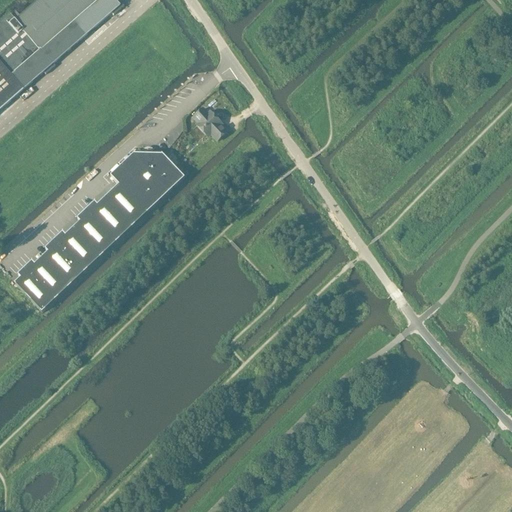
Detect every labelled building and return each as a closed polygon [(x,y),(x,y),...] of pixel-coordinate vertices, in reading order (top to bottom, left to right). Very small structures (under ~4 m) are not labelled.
[(14,11),(0,23),(0,65),(22,91),(118,7),(112,0),(37,0),(19,16),(14,11)] [(23,92),(22,91),(0,65),(0,110),(22,91),(22,92),(23,92)] [(217,142),(227,133),(220,127),(222,125),(210,113),(208,116),(203,110),(193,119),(198,125),(196,127),(208,139),(211,136),(217,142)] [(111,178),(119,186),(147,215),(185,179),(162,156),(162,157),(152,156),(152,152),(145,152),(145,156),(135,156),(134,156),(111,178)] [(119,187),(105,200),(118,214),(132,229),(147,215),(119,186),(119,187)] [(95,204),(86,212),(97,224),(109,236),(116,244),(132,229),(118,214),(105,200),(97,207),(95,204)] [(80,223),(73,230),(81,239),(92,250),(100,259),(116,244),(109,236),(97,224),(86,212),(77,220),(80,223)] [(63,234),(54,242),(65,254),(77,267),(84,274),(100,259),(92,250),(81,239),(73,230),(65,237),(63,234)] [(48,254),(41,260),(49,269),(62,283),(68,290),(84,274),(77,267),(65,254),(54,242),(45,251),(48,254)] [(32,263),(25,270),(36,281),(46,292),(55,302),(68,290),(62,283),(49,269),(41,260),(35,266),(32,263)] [(21,280),(15,285),(42,314),(55,302),(46,292),(36,281),(25,270),(18,277),(21,280)]
